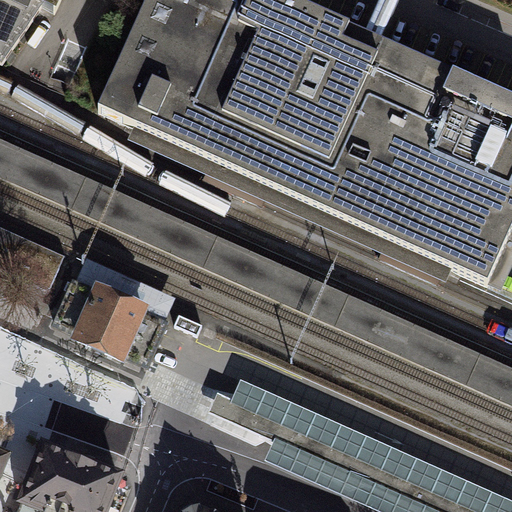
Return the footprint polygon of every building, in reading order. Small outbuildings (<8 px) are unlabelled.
[(0,0),(0,65),(3,66),(42,10),(46,0),(0,0)] [(365,36),(284,0),(148,0),(98,113),(488,288),(511,238),(511,235),(511,101),(383,44),(365,36)] [(380,0),(365,36),(383,44),(403,0),(380,0)] [(511,373),(0,143),(0,179),(511,407),(511,373)] [(64,261),(0,232),(0,271),(49,294),(64,261)] [(98,296),(80,288),(75,286),(56,328),(79,339),(78,342),(94,349),(93,351),(100,354),(106,357),(107,355),(122,362),(124,359),(146,369),(165,326),(162,324),(143,316),(144,313),(133,308),(138,296),(116,286),(111,298),(99,293),(98,296)] [(202,328),(179,319),(174,329),(197,339),(202,328)] [(511,511),(511,504),(240,383),(231,402),(217,396),(209,414),(273,443),(264,464),(372,511),(511,511)] [(23,511),(122,511),(134,483),(48,450),(23,511)]
